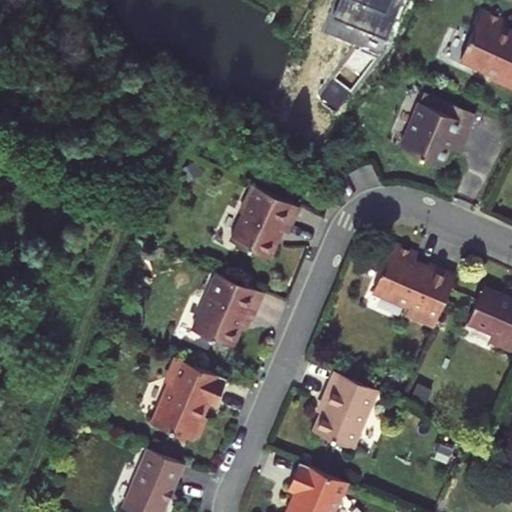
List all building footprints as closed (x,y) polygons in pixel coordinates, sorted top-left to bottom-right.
[(338,0),(331,17),(385,38),(400,0),(338,0)] [(500,70),(500,74),(511,78),(511,27),(508,26),(511,17),(511,16),(489,7),(468,56),(500,70)] [(457,100),(453,109),(426,98),(406,142),(448,160),(455,144),(460,132),(469,136),(481,110),(457,100)] [(469,136),(460,132),(455,144),(464,148),(469,136)] [(306,206),(259,183),(245,210),(249,213),(236,239),(274,258),(288,230),(293,233),(306,206)] [(413,305),(410,310),(438,323),(460,272),(433,260),(432,262),(421,257),(423,251),(397,240),(376,289),(413,305)] [(198,330),(233,346),(258,289),(223,273),(198,330)] [(511,344),(511,294),(508,293),(509,290),(489,281),(472,319),(496,329),(500,339),(511,344)] [(269,293),(258,289),(233,346),(239,348),(252,318),(257,320),(269,293)] [(174,383),(156,423),(192,439),(221,374),(181,356),(171,378),(174,383)] [(318,427),(355,444),(382,384),(340,366),(333,382),(337,384),(326,408),(318,427)] [(220,404),(231,378),(221,374),(192,439),(196,441),(197,438),(201,439),(211,417),(207,415),(213,401),(220,404)] [(326,408),(337,384),(333,382),(322,407),(326,408)] [(127,507),(138,511),(159,511),(182,461),(153,448),(127,507)] [(348,493),(354,478),(304,457),(292,484),(301,488),(291,511),(283,511),(335,511),(344,492),(348,493)] [(166,511),(188,463),(182,461),(159,511),(166,511)]
